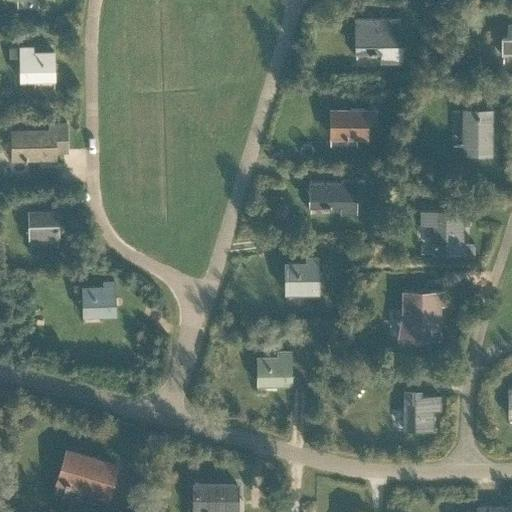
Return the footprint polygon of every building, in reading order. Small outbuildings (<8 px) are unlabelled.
[(400,61),(400,57),(400,17),(355,17),(355,50),(379,50),(379,61),(400,61)] [(19,46),(9,46),(9,56),(19,56),(20,80),(54,80),(53,51),(32,51),(32,45),(19,46)] [(412,66),(398,66),(398,78),(412,77),(412,66)] [(490,101),(478,101),(478,109),(463,109),(462,145),(476,145),(476,153),(490,153),(491,109),(490,109),(490,101)] [(376,110),(367,110),(330,110),(329,137),(366,137),(366,120),(376,121),(376,110)] [(48,129),(10,130),(11,159),(55,158),(55,150),(67,150),(66,122),(48,123),(48,129)] [(354,212),(354,179),(340,178),(340,181),(309,181),(309,205),(340,205),(340,212),(354,212)] [(468,222),(468,209),(420,209),(420,224),(433,224),(434,253),(464,253),(464,256),(474,256),(474,241),(463,241),(463,222),(468,222)] [(56,210),(28,211),(29,236),(30,244),(39,244),(39,236),(57,236),(56,210)] [(285,292),(318,291),(317,263),(325,263),(325,255),(306,256),(306,261),(285,261),(285,292)] [(102,285),(81,286),(82,315),(115,314),(114,280),(102,280),(102,285)] [(442,291),(429,291),(429,296),(422,296),(422,295),(402,295),(402,309),(398,336),(425,337),(438,337),(438,303),(442,303),(442,291)] [(257,385),(290,385),(290,350),(276,350),(276,356),(256,356),(257,385)] [(440,409),(440,395),(420,395),(420,389),(403,389),(403,428),(432,428),(432,409),(440,409)] [(65,450),(56,480),(94,492),(107,496),(117,466),(102,461),(96,459),(65,450)] [(193,483),(192,511),(218,511),(217,511),(231,511),(231,498),(236,498),(237,484),(193,483)]
